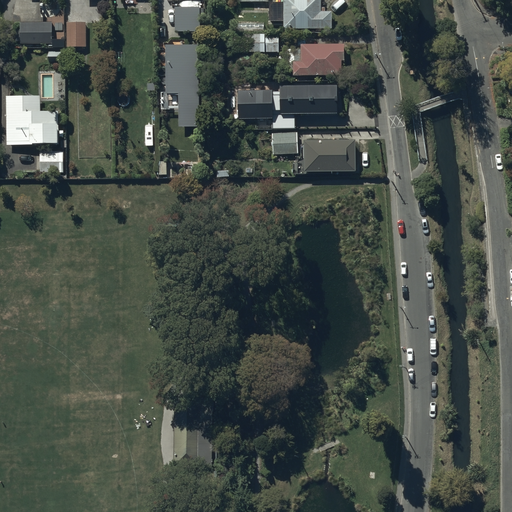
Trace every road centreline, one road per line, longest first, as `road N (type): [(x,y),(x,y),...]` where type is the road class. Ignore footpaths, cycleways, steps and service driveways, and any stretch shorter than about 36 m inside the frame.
road 1 (unclassified): [(384,0),(414,227),(420,511)]
road 2 (residential): [(472,31),(509,288),(511,426)]
